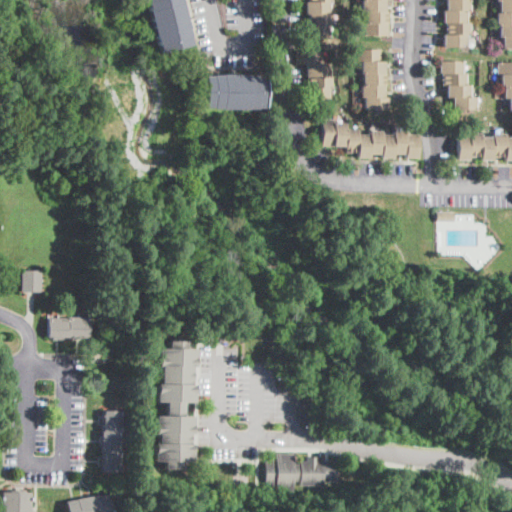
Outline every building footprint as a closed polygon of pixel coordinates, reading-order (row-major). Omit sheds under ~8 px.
[(180,0),(181,3),(182,3),(187,27),(186,28),(189,37),(188,37),(190,45),(159,52),(157,44),(157,45),(154,36),(148,11),(146,2),(147,2),(146,0),(180,0)] [(331,0),(331,3),(329,3),(329,14),(332,14),(332,26),(329,26),(329,38),(305,38),(305,26),(309,26),(309,14),(307,14),(307,8),(307,2),(309,2),(309,0),(331,0)] [(386,0),(386,36),(365,36),(365,11),(362,12),(362,0),(386,0)] [(469,0),(469,11),(466,11),(466,22),(469,22),(469,34),(466,34),(466,47),(443,47),(443,34),(445,34),(446,23),(443,23),(443,11),(445,11),(445,0),(469,0)] [(511,0),(511,49),(502,49),(502,37),(499,36),(499,25),(496,25),(496,23),(496,13),(499,13),(499,2),(496,2),(496,0),(511,0)] [(384,72),(384,74),(381,74),(381,85),(384,85),(383,97),(387,97),(387,110),(364,109),(364,98),(360,98),(361,85),(363,85),(363,74),(362,74),(362,61),(359,61),(359,50),(380,51),(379,61),(384,61),(384,72)] [(331,87),(331,88),(329,88),(328,100),(310,99),(311,88),(313,88),(313,76),(307,76),(307,64),(297,64),(297,52),(322,52),(322,64),(329,64),(329,75),(331,76),(331,87)] [(462,64),(462,72),(465,72),(465,85),(469,85),(469,97),(475,97),(475,110),(453,110),(453,97),(445,97),(446,73),(438,73),(438,68),(438,61),(462,61),(462,64)] [(511,111),(509,111),(509,99),(504,99),(504,87),(498,86),(499,62),(511,62),(511,111)] [(476,84),(476,72),(465,72),(465,83),(476,84)] [(264,77),(264,108),(205,107),(205,76),(264,77)] [(358,135),(370,135),(370,131),(382,131),(382,134),(394,134),(394,130),(405,131),(405,135),(417,135),(417,158),(405,158),(405,155),(394,155),(394,158),(381,158),(381,155),(370,154),(370,157),(357,157),(357,153),(346,153),(346,147),(321,147),(322,121),(334,121),(334,123),(346,123),(346,129),(358,129),(358,135)] [(481,136),(492,137),(492,133),(504,134),(504,137),(511,137),(511,160),(505,160),(505,155),(491,155),(491,161),(480,161),(480,155),(467,155),(467,161),(455,160),(455,136),(467,137),(467,133),(468,133),(481,133),(481,136)] [(435,221),(435,212),(453,212),(453,221),(435,221)] [(28,292),(21,292),(21,270),(41,270),(41,292),(28,292)] [(56,337),(47,337),(47,318),(89,318),(89,337),(56,337)] [(194,348),(194,366),(191,366),(191,372),(195,372),(195,379),(191,379),(191,383),(194,383),(194,402),(184,402),(183,416),(194,416),(193,434),(190,434),(190,435),(194,435),(194,441),(190,441),(190,443),(194,443),(193,462),(182,462),(182,470),(165,469),(166,462),(155,462),(156,443),(159,443),(159,435),(155,435),(156,416),(166,416),(166,402),(155,402),(156,384),(159,384),(160,367),(156,367),(156,348),(167,348),(167,341),(185,341),(185,348),(194,348)] [(119,411),(118,432),(120,432),(119,452),(122,452),(121,471),(103,470),(103,451),(101,451),(101,431),(103,431),(104,411),(119,411)] [(292,454),(292,464),(296,464),(296,461),(303,461),(303,456),(315,456),(315,461),(334,461),(334,481),(320,481),(320,485),(297,485),(297,481),(292,481),(292,491),(272,491),(272,488),(270,488),(270,484),(263,484),(263,460),(269,460),(269,457),(273,457),(273,454),(292,454)] [(359,470),(358,474),(347,474),(347,462),(359,463),(359,470)] [(30,511),(0,511),(1,511),(2,492),(30,493),(30,511)] [(111,511),(68,511),(66,501),(108,493),(111,511)]
